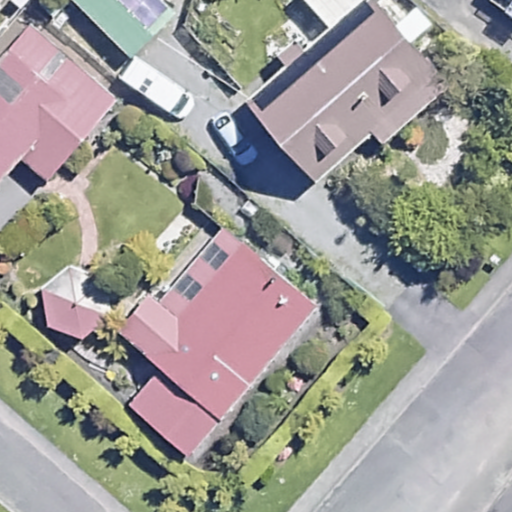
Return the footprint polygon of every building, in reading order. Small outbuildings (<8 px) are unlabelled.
[(170,9),(160,0),(78,0),(130,51),(170,9)] [(366,0),(356,8),(349,0),(303,0),(312,10),(283,33),(299,54),(247,95),(311,176),(435,76),(374,0),(366,0)] [(117,93),(36,18),(0,57),(0,172),(18,153),(42,175),(117,93)] [(312,305),(226,230),(166,300),(153,288),(118,327),(162,365),(129,403),(184,451),(312,305)] [(82,260),(32,280),(57,340),(107,320),(82,260)]
